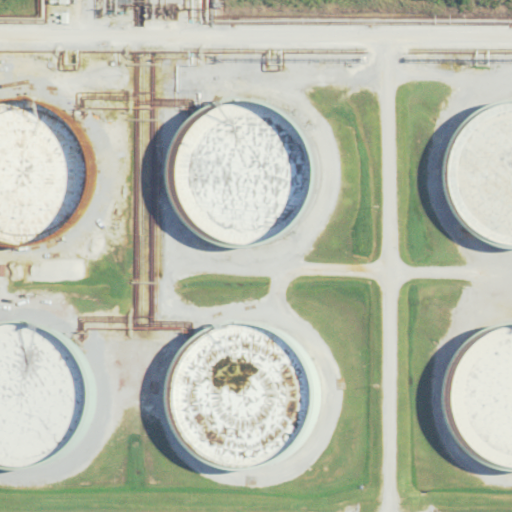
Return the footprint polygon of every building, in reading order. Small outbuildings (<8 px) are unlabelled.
[(7,245),(0,243),(0,100),(11,98),(24,97),(38,100),(52,104),(65,112),(76,123),(84,135),(90,148),(94,162),(94,176),(92,190),(88,201),(81,215),(74,223),(64,232),(50,240),(35,245),(21,246),(7,245)] [(213,240),(206,237),(194,228),(185,217),(179,207),(174,194),(171,180),(171,165),(174,154),(179,139),(186,128),(197,117),(207,109),(221,102),(237,99),(251,99),(265,101),(279,107),(290,114),(301,123),(310,136),(316,150),(319,163),(320,179),(317,194),(312,207),(304,219),(293,231),(280,239),(267,245),(254,248),(239,248),(225,245),(213,240)] [(511,248),(508,248),(502,246),(487,240),(475,232),(465,222),(457,210),(451,197),(448,183),(448,168),(451,153),(455,141),(463,129),(474,118),(485,109),(498,103),(511,100),(511,248)] [(0,322),(2,322),(17,320),(33,321),(47,325),(60,332),(72,341),(79,350),(85,359),(91,373),(94,387),(94,401),(91,415),(85,429),(78,440),(67,452),(57,459),(43,465),(27,468),(14,469),(0,466),(0,322)] [(210,462),(204,459),(193,450),(183,439),(176,426),(172,413),(170,399),(171,384),(174,371),(181,358),(190,345),(201,336),(213,329),(227,324),(241,322),(256,323),(269,327),(282,333),(294,342),(304,354),(311,366),(316,380),(318,394),(317,408),(313,422),(309,431),(303,441),(292,452),(281,461),(266,467),(253,470),(238,470),(223,468),(210,462)] [(511,469),(507,469),(500,467),(487,462),(475,454),(464,443),(456,432),(451,419),(448,405),(447,390),(450,376),(455,363),(463,351),(472,341),(485,332),(497,327),(510,323),(511,323),(511,469)]
